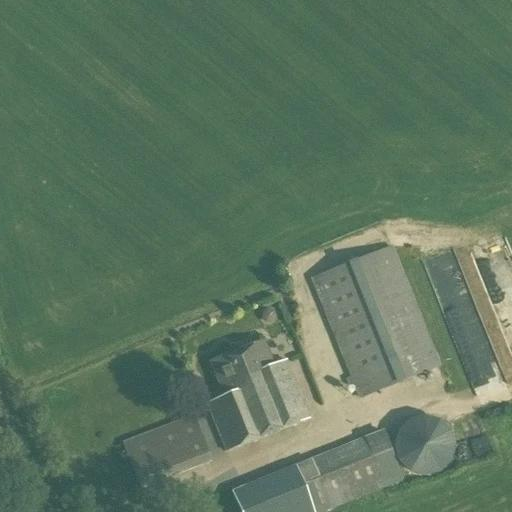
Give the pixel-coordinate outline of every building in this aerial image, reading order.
[(358,400),(440,367),(391,246),(309,279),(358,400)] [(272,366),(262,341),(209,363),(223,397),(205,404),(225,453),(310,419),(287,360),(272,366)] [(140,490),(164,481),(210,463),(192,415),(121,443),(140,490)] [(423,478),(439,474),(450,463),(454,447),(450,432),(439,421),(424,416),(408,420),(397,432),(392,447),(397,462),(408,474),(423,478)] [(238,511),(325,511),(402,480),(383,431),(294,465),(230,492),(238,511)]
